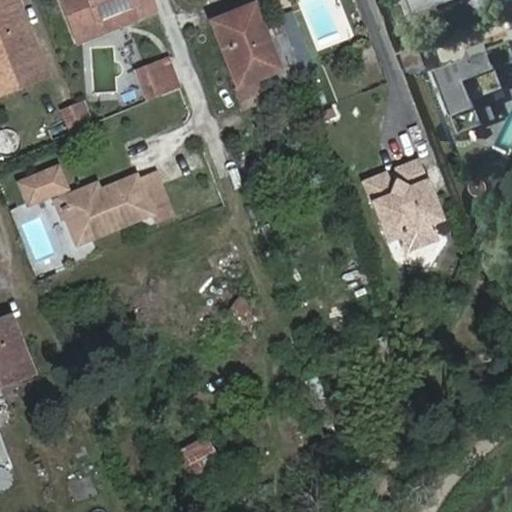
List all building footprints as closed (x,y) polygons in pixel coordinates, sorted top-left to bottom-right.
[(0,0),(0,95),(47,77),(16,0),(0,0)] [(136,20),(151,15),(145,0),(58,0),(73,40),(97,31),(94,21),(130,7),(136,20)] [(145,0),(151,15),(155,13),(149,0),(145,0)] [(410,0),(417,16),(457,0),(410,0)] [(237,89),(257,80),(279,72),(260,23),(253,6),(211,23),(237,89)] [(99,35),(136,20),(130,7),(94,21),(97,31),(99,35)] [(257,80),(265,98),(304,82),(278,15),(260,23),(279,72),(257,80)] [(415,45),(397,53),(404,70),(422,63),(415,45)] [(511,111),(489,52),(434,74),(458,135),(511,113),(511,111)] [(129,68),(139,99),(177,86),(167,55),(129,68)] [(65,112),(74,134),(90,128),(81,105),(65,112)] [(365,179),(389,237),(399,233),(405,249),(437,236),(432,221),(441,217),(418,159),(398,166),(400,175),(399,178),(396,181),(391,180),(389,179),(388,178),(385,172),(365,179)] [(57,168),(19,183),(28,205),(55,193),(76,244),(149,214),(134,179),(99,194),(88,198),(84,190),(68,197),(65,189),(66,189),(57,168)] [(95,185),(84,190),(88,198),(99,194),(95,185)] [(0,385),(33,374),(14,319),(0,324),(0,385)] [(169,448),(179,477),(215,466),(205,436),(169,448)]
